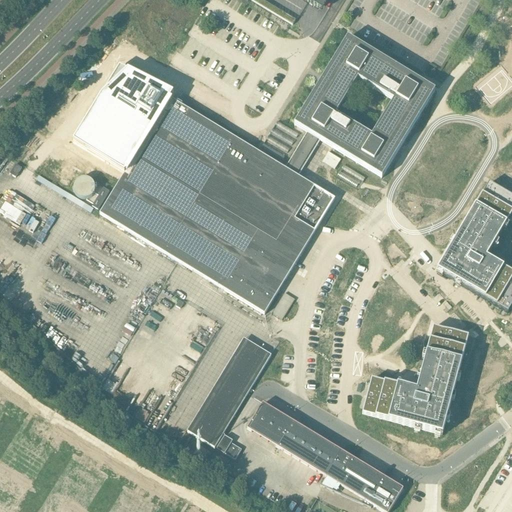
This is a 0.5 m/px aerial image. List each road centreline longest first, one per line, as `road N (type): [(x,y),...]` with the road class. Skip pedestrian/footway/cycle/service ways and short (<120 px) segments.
road 1 (residential): [(392,217),(394,183),(433,125),(477,120),(493,136),(490,158),(453,217),(417,232)]
road 2 (unclassified): [(296,403),(425,476),(511,419)]
road 3 (unclassified): [(306,54),(265,121),(248,124),(241,100),(274,47),(287,44)]
road 4 (secondary): [(0,98),(99,0)]
